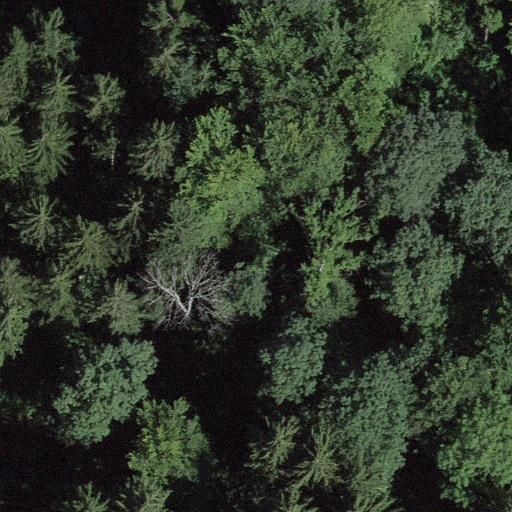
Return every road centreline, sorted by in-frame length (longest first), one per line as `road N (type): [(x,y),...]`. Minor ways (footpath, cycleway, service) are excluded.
road 1 (track): [(10,0),(327,86),(511,158)]
road 2 (track): [(478,511),(252,460),(70,433),(0,431)]
